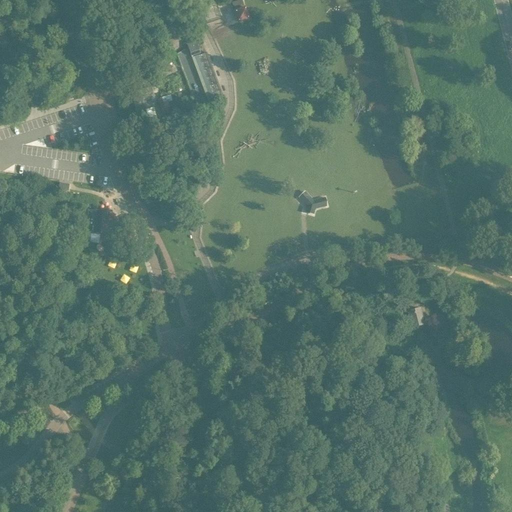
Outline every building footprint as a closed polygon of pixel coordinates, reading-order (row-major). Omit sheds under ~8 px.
[(248,19),(245,9),(241,0),(232,3),(235,12),(234,12),(238,22),(248,19)] [(193,40),(186,43),(188,48),(191,57),(200,54),(195,40),(193,40)] [(191,58),(208,104),(218,100),(202,55),(191,58)] [(146,90),(132,95),(137,113),(152,108),(146,90)] [(171,112),(168,103),(164,104),(162,98),(157,100),(158,105),(159,105),(162,115),(171,112)] [(169,118),(167,118),(160,120),(164,131),(173,129),(172,126),(176,125),(173,112),(168,114),(169,118)] [(313,201),(305,193),(299,198),(307,207),(305,213),(313,215),(315,209),(326,206),(324,199),(313,201)] [(105,234),(108,214),(96,212),(95,219),(93,219),(92,227),(94,227),(94,233),(105,234)] [(407,312),(412,329),(424,326),(419,309),(407,312)]
